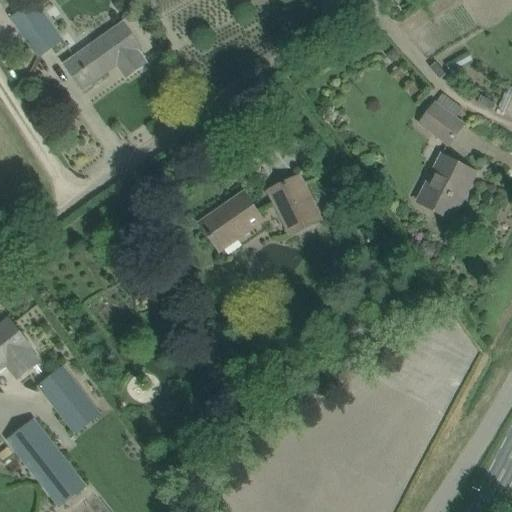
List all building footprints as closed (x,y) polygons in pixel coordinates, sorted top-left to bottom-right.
[(35,2),(10,19),(38,58),(62,41),(35,2)] [(141,49),(137,43),(124,25),(80,54),(64,65),(75,82),(76,81),(75,81),(84,74),(92,85),(107,74),(106,72),(116,65),(125,79),(146,64),(138,52),(141,49)] [(393,49),(385,55),(389,60),(395,60),(399,56),(393,49)] [(435,104),(420,125),(448,146),(464,125),(435,104)] [(422,205),(452,221),(476,174),(441,156),(433,173),(437,175),(422,205)] [(269,192),(278,210),(290,235),(320,221),(299,177),(269,192)] [(200,223),(211,240),(218,250),(261,221),(254,211),(243,195),(200,223)] [(146,279),(132,281),(135,305),(144,304),(143,298),(151,297),(146,279)] [(0,370),(5,367),(16,380),(40,362),(28,347),(29,345),(8,320),(0,326),(0,370)] [(77,435),(101,415),(62,368),(38,388),(77,435)] [(7,441),(60,508),(86,488),(34,421),(7,441)]
